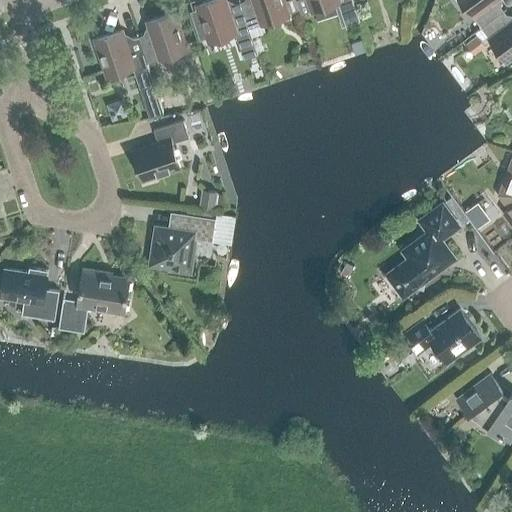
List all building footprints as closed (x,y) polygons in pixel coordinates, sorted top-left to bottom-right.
[(226,7),(223,0),(209,0),(196,5),(197,8),(191,10),(201,38),(207,36),(209,42),(234,34),(242,57),(255,52),(256,56),(257,56),(251,37),(249,29),(239,3),(226,7)] [(246,0),(239,3),(249,29),(288,16),(282,0),(246,0)] [(295,1),(295,0),(288,0),(283,2),(287,14),(298,11),(295,1)] [(307,0),(297,0),(295,1),(298,11),(300,16),(312,12),(307,0)] [(313,11),(312,8),(334,0),(335,0),(344,24),(358,19),(351,0),(307,0),(312,12),(313,11)] [(459,0),(480,28),(503,11),(494,0),(459,0)] [(503,11),(480,28),(505,61),(511,56),(511,21),(511,23),(503,11)] [(151,33),(137,37),(146,63),(186,50),(173,12),(147,21),(151,33)] [(146,63),(137,37),(125,41),(121,30),(94,39),(107,77),(132,68),(139,89),(153,85),(146,63)] [(473,55),(484,47),(476,36),(465,44),(473,55)] [(149,118),(163,113),(153,85),(139,89),(149,118)] [(182,120),(153,130),(157,143),(131,152),(141,180),(180,168),(172,143),(188,138),(182,120)] [(511,159),(503,184),(505,185),(502,195),(511,207),(503,213),(511,225),(511,159)] [(214,209),(216,192),(201,189),(199,207),(214,209)] [(461,225),(468,220),(451,197),(445,202),(461,225)] [(400,252),(406,260),(386,275),(402,296),(414,288),(423,290),(424,280),(442,267),(440,264),(452,255),(440,240),(458,226),(442,204),(419,220),(428,232),(400,252)] [(475,205),(466,212),(477,228),(487,221),(475,205)] [(170,268),(170,271),(190,274),(193,254),(191,253),(193,239),(212,242),(215,219),(179,213),(177,229),(155,226),(148,265),(170,268)] [(4,269),(0,295),(0,297),(23,301),(21,315),(54,320),(59,291),(44,289),(47,271),(28,268),(27,272),(4,269)] [(58,328),(83,332),(87,308),(123,313),(129,278),(101,274),(102,271),(83,268),(78,301),(62,298),(58,328)] [(402,333),(417,353),(432,342),(447,363),(480,338),(459,309),(430,330),(422,319),(402,333)] [(468,415),(470,413),(487,426),(509,441),(511,436),(511,393),(510,393),(507,397),(503,394),(500,391),(502,389),(490,373),(456,399),(468,415)]
